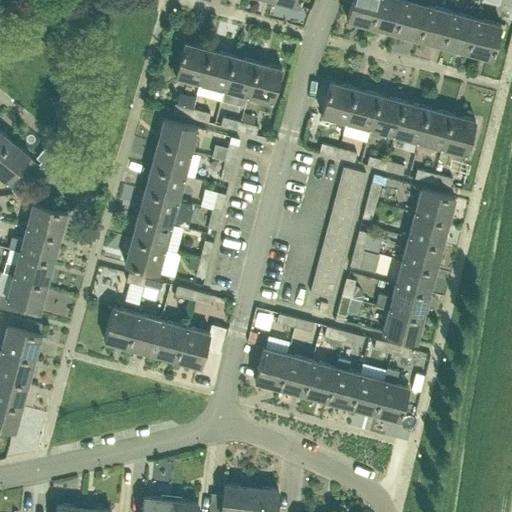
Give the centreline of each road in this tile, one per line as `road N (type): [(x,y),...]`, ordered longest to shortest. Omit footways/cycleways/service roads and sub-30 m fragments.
road 1 (residential): [(220,419),(329,0)]
road 2 (residential): [(0,474),(184,436),(220,419)]
road 3 (residential): [(383,511),(340,474),(220,419)]
